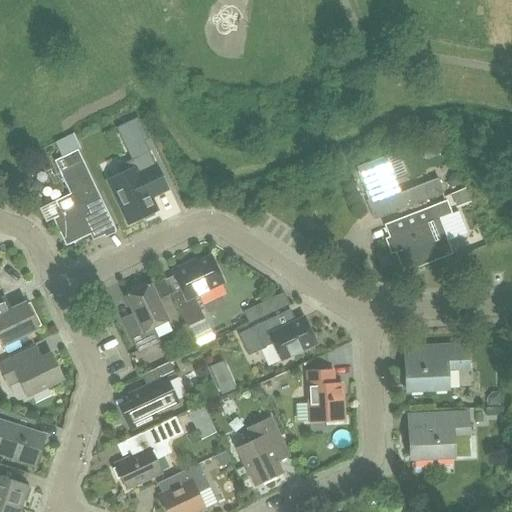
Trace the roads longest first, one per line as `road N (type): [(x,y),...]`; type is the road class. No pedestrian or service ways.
road 1 (residential): [(56,286),(178,231),(213,225),(342,304),(370,309)]
road 2 (residential): [(287,509),(371,463),(370,309)]
road 3 (residential): [(56,286),(97,378),(54,509)]
road 4 (residential): [(370,309),(511,302)]
